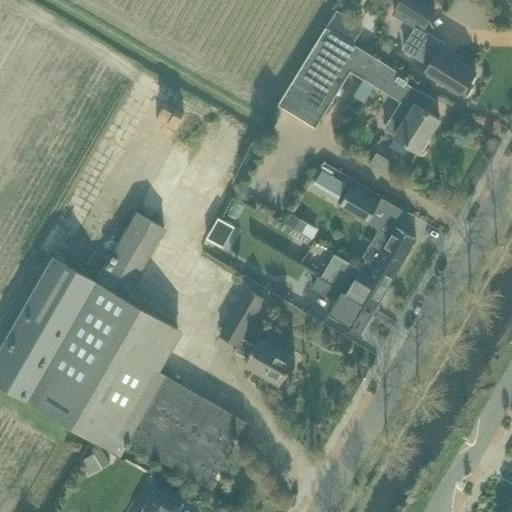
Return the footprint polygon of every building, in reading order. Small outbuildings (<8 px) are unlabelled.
[(465,96),(471,86),(468,84),(476,71),(440,49),(444,42),(423,29),(436,8),(422,0),(401,0),(394,12),(416,26),(402,48),(428,63),(424,70),(465,96)] [(410,77),(327,25),(326,25),(293,79),(294,79),(281,99),(319,123),(331,102),(333,103),(352,72),(364,79),(354,95),(365,102),(375,86),(366,80),(367,79),(401,101),(384,127),(394,134),(419,150),(421,147),(424,149),(431,138),(428,136),(440,118),(428,110),(435,99),(418,88),(408,81),(410,77)] [(371,162),(387,172),(394,161),(377,151),(371,162)] [(327,163),(324,168),(334,174),(337,169),(327,163)] [(341,205),(369,221),(380,202),(352,185),(341,205)] [(124,297),(125,296),(165,227),(135,210),(94,279),(52,254),(0,344),(0,385),(119,455),(125,444),(126,445),(128,441),(207,487),(208,487),(211,489),(216,481),(212,479),(245,421),(155,368),(178,329),(124,297)] [(206,237),(221,246),(234,224),(219,215),(206,237)] [(286,224),(312,239),(317,230),(291,215),(286,224)] [(371,242),(403,261),(416,238),(395,226),(390,235),(379,228),(371,242)] [(403,261),(371,242),(363,256),(367,258),(361,268),(389,285),(403,261)] [(336,253),(321,276),(330,282),(340,288),(344,290),(375,309),(381,299),(386,298),(390,292),(388,287),(389,285),(361,268),(354,264),(336,253)] [(319,275),(312,286),(338,301),(330,315),(362,333),(375,309),(344,290),(340,288),(330,282),(321,276),(319,275)] [(260,336),(256,344),(244,336),(267,298),(248,287),(220,334),(238,345),(235,350),(248,358),(246,362),(281,383),(296,357),(260,336)] [(88,475),(109,462),(100,447),(79,461),(88,475)] [(175,511),(181,503),(155,488),(140,511),(175,511)]
